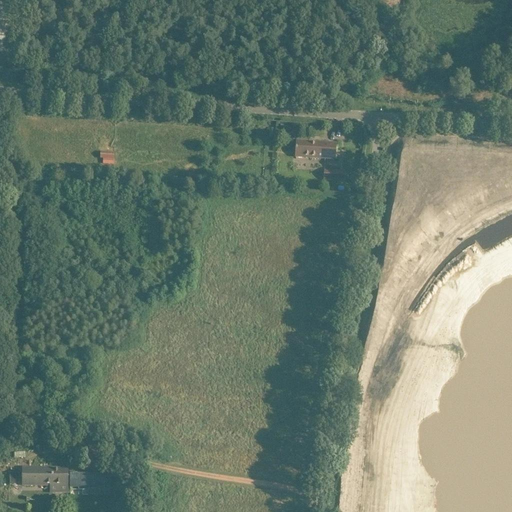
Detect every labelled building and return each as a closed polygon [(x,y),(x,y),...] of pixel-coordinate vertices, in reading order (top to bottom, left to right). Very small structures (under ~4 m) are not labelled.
[(295,158),(335,161),(336,144),(296,142),(295,158)] [(114,160),(114,154),(100,153),(100,160),(107,160),(107,164),(113,164),(113,160),(114,160)] [(346,173),(332,172),(331,180),(345,181),(346,173)] [(278,173),(277,182),(287,183),(288,174),(278,173)] [(69,486),(71,486),(70,474),(70,470),(23,469),(23,486),(50,486),(50,494),(69,494),(69,486)] [(70,474),(71,486),(70,496),(111,496),(111,474),(70,474)]
